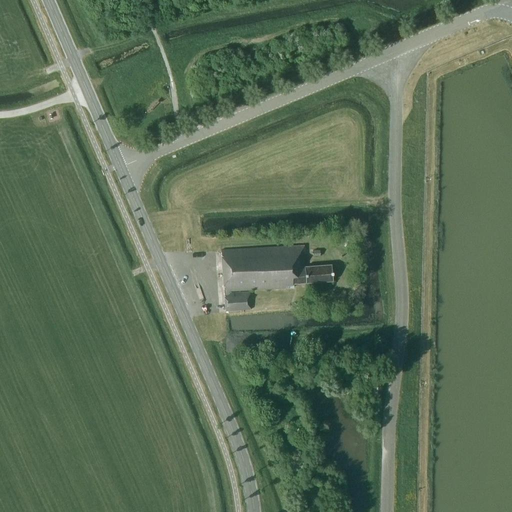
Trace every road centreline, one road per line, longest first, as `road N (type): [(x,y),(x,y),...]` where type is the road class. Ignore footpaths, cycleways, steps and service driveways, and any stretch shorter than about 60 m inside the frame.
road 1 (primary): [(254,511),(231,429),(119,169)]
road 2 (unclassified): [(119,169),(397,54)]
road 3 (primary): [(119,169),(47,0)]
